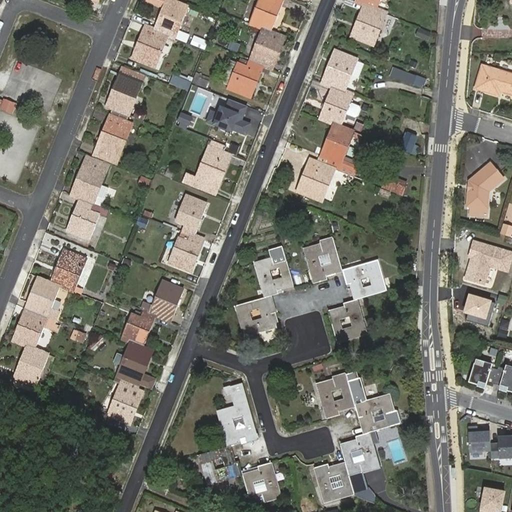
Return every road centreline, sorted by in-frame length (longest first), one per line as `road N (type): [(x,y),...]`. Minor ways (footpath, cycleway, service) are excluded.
road 1 (residential): [(330,0),(191,346)]
road 2 (residential): [(443,115),(429,273),(434,394)]
road 3 (residential): [(37,209),(108,31)]
road 4 (residential): [(191,346),(124,511)]
road 5 (residential): [(258,369),(283,443),(323,430)]
